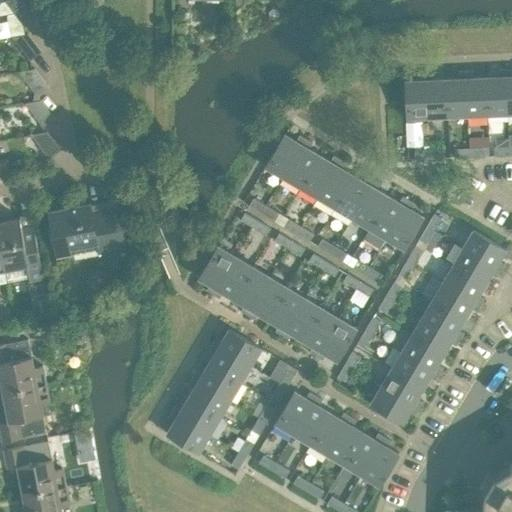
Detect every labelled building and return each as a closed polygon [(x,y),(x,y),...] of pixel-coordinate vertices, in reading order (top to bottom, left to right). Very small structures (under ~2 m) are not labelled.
[(24,33),(23,24),(34,15),(21,0),(6,0),(4,1),(0,1),(0,15),(7,15),(10,36),(24,33)] [(24,33),(10,36),(30,60),(42,51),(27,32),(24,33)] [(48,86),(34,68),(18,71),(37,95),(48,86)] [(486,115),(506,114),(504,69),(497,70),(497,76),(485,77),(486,115)] [(447,116),(466,116),(465,71),(457,72),(457,78),(445,79),(447,116)] [(486,115),(485,77),(472,77),(472,71),(465,71),(466,116),(486,115)] [(447,116),(445,79),(432,79),(432,72),(424,73),(426,117),(447,116)] [(406,118),(426,117),(424,73),(416,73),(417,80),(404,81),(406,118)] [(54,118),(39,99),(23,103),(43,127),(54,118)] [(46,131),(29,134),(48,158),(60,149),(46,131)] [(282,177),(305,138),(299,135),(295,141),(284,134),(265,167),(282,177)] [(299,187),(319,155),(308,148),(312,142),(305,138),(282,177),(299,187)] [(496,147),(493,147),(494,155),(509,155),(508,146),(496,147)] [(468,148),(469,157),(484,156),(483,147),(468,148)] [(454,157),(469,157),(468,148),(453,149),(454,157)] [(429,150),(429,159),(444,158),(444,149),(429,150)] [(414,159),(429,159),(429,150),(413,151),(414,159)] [(317,197),(339,159),(333,155),(329,161),(319,155),(299,187),(317,197)] [(0,173),(9,172),(7,158),(0,159),(0,173)] [(334,208),(353,175),(342,169),(346,163),(339,159),(317,197),(334,208)] [(351,218),(374,179),(367,175),(363,181),(353,175),(334,208),(351,218)] [(368,228),(388,196),(377,189),(380,183),(374,179),(351,218),(368,228)] [(386,238),(409,200),(402,196),(399,202),(388,196),(368,228),(386,238)] [(261,214),(266,206),(253,198),(249,206),(261,214)] [(409,200),(386,238),(404,249),(423,216),(412,210),(415,204),(409,200)] [(90,204),(48,213),(57,255),(70,252),(69,249),(96,243),(98,252),(108,250),(111,265),(130,262),(130,261),(123,228),(121,218),(117,219),(114,206),(113,202),(90,206),(90,204)] [(266,206),(261,214),(274,221),(279,214),(266,206)] [(253,229),(257,221),(244,213),(240,221),(253,229)] [(426,227),(433,232),(441,219),(434,214),(426,227)] [(0,220),(0,243),(5,270),(25,266),(28,282),(44,279),(33,224),(21,227),(19,217),(0,220)] [(296,234),(300,226),(287,219),(283,226),(296,234)] [(257,221),(253,229),(265,236),(270,228),(257,221)] [(300,226),(296,234),(308,241),(313,234),(300,226)] [(426,245),(433,232),(426,227),(418,240),(426,245)] [(498,260),(505,249),(473,230),(462,248),(500,270),(504,263),(498,260)] [(287,249),(291,241),(279,234),(274,241),(287,249)] [(330,254),(334,246),(322,239),(317,246),(330,254)] [(291,241),(287,249),(300,256),(304,248),(291,241)] [(217,246),(198,278),(208,285),(205,290),(212,294),(235,256),(217,246)] [(334,246),(330,254),(343,261),(347,253),(334,246)] [(406,261),(413,266),(421,253),(413,248),(406,261)] [(496,277),(500,270),(462,248),(452,264),(485,283),(490,273),(496,277)] [(321,268),(326,261),(313,253),(308,261),(321,268)] [(232,299),(252,266),(235,256),(212,294),(219,298),(222,293),(232,299)] [(364,274),(368,267),(355,259),(351,267),(364,274)] [(326,261),(321,268),(334,276),(338,268),(326,261)] [(405,278),(413,266),(406,261),(398,274),(405,278)] [(479,293),(485,283),(452,264),(442,281),(481,304),(485,297),(479,293)] [(247,315),(269,276),(252,266),(232,299),(243,305),(240,311),(247,315)] [(368,267),(364,274),(377,282),(381,274),(368,267)] [(356,288),(360,281),(347,273),(343,280),(356,288)] [(267,319),(286,286),(269,276),(247,315),(254,319),(257,313),(267,319)] [(360,281),(356,288),(369,295),(373,288),(360,281)] [(477,310),(481,304),(442,281),(432,299),(464,318),(471,307),(477,310)] [(393,282),(386,295),(394,298),(400,288),(401,286),(393,282)] [(281,334),(303,296),(286,286),(267,319),(278,325),(274,331),(281,334)] [(386,295),(378,307),(386,312),(394,298),(386,295)] [(301,339),(321,306),(303,296),(281,334),(288,338),(291,333),(301,339)] [(458,328),(464,318),(432,299),(422,316),(460,338),(464,332),(458,328)] [(315,355),(338,317),(321,306),(301,339),(312,345),(309,351),(315,355)] [(365,329),(373,334),(381,321),(373,316),(365,329)] [(456,345),(460,338),(422,316),(412,333),(444,352),(450,341),(456,345)] [(338,317),(315,355),(322,359),(326,353),(337,360),(356,327),(338,317)] [(212,343),(250,365),(261,347),(229,328),(222,339),(216,336),(212,343)] [(366,346),(373,334),(365,329),(358,342),(366,346)] [(438,363),(444,352),(412,333),(402,350),(440,373),(444,366),(438,363)] [(0,376),(3,392),(46,383),(43,364),(34,366),(28,338),(0,343),(0,376)] [(240,382),(250,365),(212,343),(208,349),(214,353),(207,363),(240,382)] [(436,380),(440,373),(402,350),(391,368),(424,387),(430,376),(436,380)] [(352,351),(345,364),(353,368),(360,355),(352,351)] [(230,400),(240,382),(207,363),(201,374),(196,370),(192,377),(230,400)] [(345,381),(353,368),(345,364),(337,377),(345,381)] [(418,397),(424,387),(391,368),(381,385),(419,407),(423,401),(418,397)] [(278,382),(286,387),(294,374),(286,369),(278,382)] [(220,417),(230,400),(192,377),(188,384),(193,387),(187,397),(220,417)] [(278,400),(286,387),(278,382),(271,395),(278,400)] [(46,383),(3,392),(9,420),(2,422),(6,440),(46,432),(41,404),(50,402),(46,383)] [(416,414),(419,407),(381,385),(371,403),(403,422),(410,411),(416,414)] [(293,433),(315,394),(309,391),(306,396),(295,389),(275,423),(293,433)] [(310,443),(329,410),(319,404),(322,398),(315,394),(293,433),(310,443)] [(209,434),(220,417),(187,397),(181,408),(175,405),(171,411),(209,434)] [(258,417),(265,421),(273,408),(266,404),(258,417)] [(328,454),(350,415),(343,411),(340,416),(329,410),(310,443),(328,454)] [(198,452),(209,434),(171,411),(168,418),(173,421),(166,433),(198,452)] [(345,464),(364,431),(354,424),(357,419),(350,415),(328,454),(345,464)] [(257,434),(265,421),(258,417),(250,430),(257,434)] [(89,428),(74,431),(80,461),(95,459),(89,428)] [(362,474),(384,435),(378,431),(375,437),(364,431),(345,464),(362,474)] [(384,435),(362,474),(380,484),(399,451),(388,445),(391,439),(384,435)] [(237,451),(245,456),(252,443),(245,438),(237,451)] [(23,494),(66,486),(62,466),(53,468),(48,440),(7,448),(11,467),(17,465),(23,494)] [(237,469),(245,456),(237,451),(230,464),(237,469)] [(271,470),(276,462),(263,455),(259,462),(271,470)] [(276,462),(271,470),(284,477),(289,470),(276,462)] [(489,496),(488,511),(511,511),(511,470),(498,479),(492,476),(494,472),(492,471),(486,482),(480,494),(482,495),(483,492),(489,495),(488,495),(489,496)] [(305,490),(310,482),(297,475),(293,483),(305,490)] [(310,482),(305,490),(318,498),(323,490),(310,482)] [(66,486),(23,494),(26,511),(61,511),(61,506),(70,504),(66,486)] [(340,510),(344,503),(331,495),(327,503),(340,510)] [(344,503),(340,510),(342,511),(356,511),(357,510),(344,503)]
